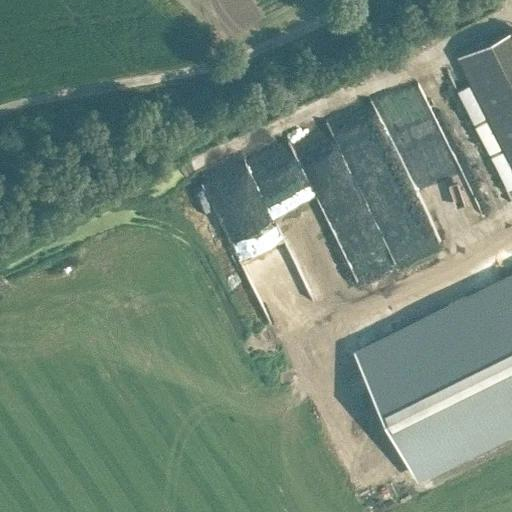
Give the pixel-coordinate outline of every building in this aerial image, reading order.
[(511,28),(459,54),(511,162),(511,28)] [(407,121),(439,205),(482,188),(463,140),(460,141),(446,106),(407,121)] [(387,108),(377,113),(383,127),(393,122),(387,108)] [(345,113),(260,148),(301,246),(350,226),(370,275),(406,260),(345,113)] [(511,275),(358,351),(419,474),(511,427),(511,275)]
